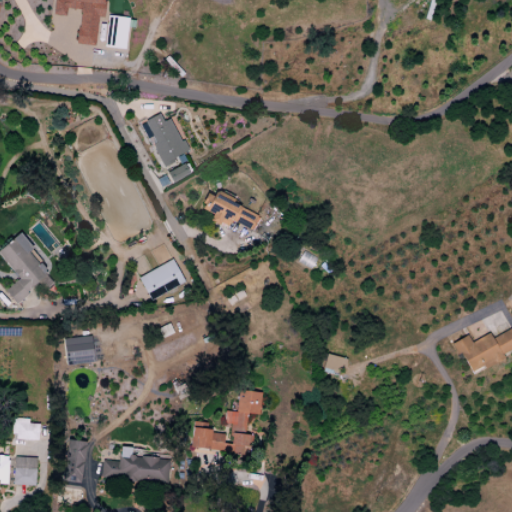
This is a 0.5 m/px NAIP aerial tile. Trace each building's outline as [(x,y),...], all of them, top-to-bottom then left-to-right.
[(94,46),(97,17),(102,17),(103,0),(53,0),(51,15),(64,16),(65,9),(79,10),(76,44),(94,46)] [(107,16),(104,47),(125,49),(128,19),(107,16)] [(158,114),(145,121),(155,143),(152,145),(164,168),(174,162),(173,160),(189,151),(184,141),(181,142),(169,120),(162,122),(158,114)] [(189,174),(184,163),(166,172),(171,183),(189,174)] [(211,189),(203,209),(213,215),(211,222),(220,227),(222,222),(229,226),(232,221),(250,231),(257,217),(232,204),(234,200),(211,189)] [(19,233),(0,249),(0,257),(19,280),(4,292),(15,305),(49,273),(28,253),(33,249),(19,233)] [(309,270),(316,258),(302,251),(296,262),(309,270)] [(147,299),(183,285),(173,261),(137,275),(147,299)] [(511,348),(511,331),(510,328),(490,338),(488,333),(469,343),(466,336),(452,343),(468,374),(481,367),(482,369),(503,359),(501,354),(511,348)] [(64,365),(92,363),(90,337),(63,338),(64,365)] [(342,373),(345,358),(325,355),(322,369),(342,373)] [(192,428),(189,448),(248,456),(251,435),(244,434),(246,414),(259,415),(260,393),(237,391),(234,413),(225,412),(223,431),(192,428)] [(12,418),(12,434),(15,435),(15,439),(37,441),(39,426),(28,423),(28,420),(12,418)] [(68,440),(61,480),(79,482),(85,443),(68,440)] [(101,460),(100,478),(149,485),(150,481),(169,484),(172,461),(119,455),(118,462),(101,460)] [(0,457),(5,458),(8,485),(0,485),(0,457)] [(14,457),(13,486),(34,486),(36,458),(14,457)]
